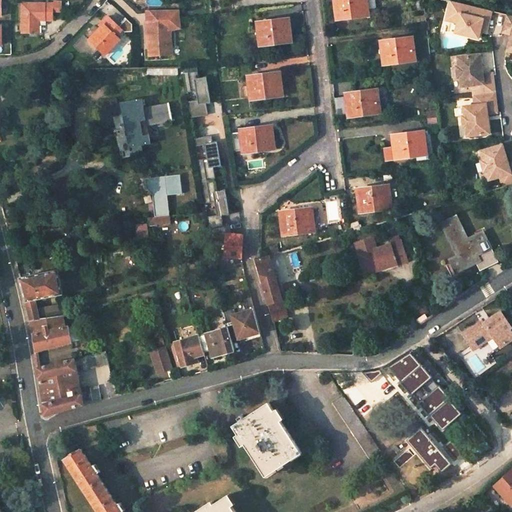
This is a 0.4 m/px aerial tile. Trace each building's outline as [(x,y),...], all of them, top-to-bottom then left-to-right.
[(366,0),(334,0),(337,19),(368,15),(366,0)] [(53,3),(52,13),(62,13),(62,1),(52,2),(53,3)] [(492,11),(450,1),(445,20),(457,23),(455,33),(479,38),(481,32),(481,28),(487,30),(492,11)] [(39,21),(52,21),(52,13),(53,3),(21,2),(21,34),(38,34),(39,25),(39,21)] [(172,54),(169,19),(180,19),(179,9),(147,10),(150,56),(172,54)] [(511,15),(506,14),(502,33),(511,35),(511,36),(509,51),(511,51),(511,15)] [(92,56),(100,48),(105,53),(120,38),(116,34),(122,28),(109,16),(103,22),(105,23),(101,27),(98,31),(93,26),(86,34),(85,34),(75,45),(81,51),(87,52),(92,56)] [(289,19),(258,24),(260,45),(292,41),(289,19)] [(413,39),(381,43),(384,64),(415,60),(413,39)] [(10,45),(0,44),(0,56),(10,57),(10,45)] [(480,72),(480,65),(482,65),(480,53),(457,56),(458,67),(456,67),(458,77),(460,77),(461,87),(474,85),(475,95),(485,94),(486,94),(496,93),(493,73),(483,74),(483,72),(480,72)] [(189,102),(192,117),(208,115),(206,103),(211,102),(207,77),(200,78),(198,65),(184,68),(188,92),(197,91),(198,100),(189,102)] [(280,73),(248,77),(251,99),(282,95),(280,73)] [(378,91),(346,95),(346,97),(348,114),(349,116),(380,113),(378,91)] [(489,115),(489,112),(498,111),(496,93),(486,94),(485,94),(475,95),(476,104),(464,106),(465,116),(464,116),(465,126),(467,126),(468,136),(489,133),(491,133),(490,121),(488,121),(487,115),(489,115)] [(346,97),(334,98),(336,116),(348,114),(346,97)] [(116,98),(100,101),(103,117),(119,115),(116,98)] [(141,99),(120,102),(129,148),(130,147),(130,150),(134,149),(134,147),(150,144),(146,125),(172,120),(169,104),(143,109),(141,99)] [(272,127),(241,131),(243,152),(275,148),(272,127)] [(395,157),(427,153),(424,132),(393,136),(394,148),(395,157)] [(208,217),(209,229),(223,226),(222,215),(229,214),(225,190),(217,191),(214,167),(221,165),(218,142),(213,143),(212,136),(195,139),(196,146),(206,144),(208,158),(199,160),(205,202),(215,201),(218,215),(208,217)] [(490,178),(501,174),(504,186),(506,185),(511,183),(511,162),(510,163),(510,161),(509,161),(508,161),(505,154),(507,154),(506,151),(504,142),(481,150),(484,158),(482,159),(485,170),(487,169),(488,170),(490,178)] [(387,158),(395,157),(394,148),(386,149),(387,158)] [(170,194),(184,193),(182,174),(152,176),(155,217),(150,217),(150,225),(172,224),(170,194)] [(389,186),(357,190),(360,211),(392,207),(389,186)] [(312,209),(280,213),(283,234),(315,230),(312,209)] [(456,216),(441,224),(457,256),(450,260),(456,272),(476,262),(479,260),(483,268),(497,261),(483,232),(467,239),(456,216)] [(147,232),(141,232),(143,246),(150,245),(149,238),(147,238),(147,232)] [(361,269),(379,263),(381,269),(406,260),(400,241),(399,242),(397,237),(388,240),(389,244),(391,249),(384,251),(383,246),(374,249),(370,237),(354,243),(357,254),(356,255),(361,269)] [(235,253),(221,256),(227,279),(244,274),(242,266),(241,264),(238,265),(235,253)] [(261,258),(255,260),(262,282),(269,304),(276,331),(280,331),(278,320),(287,317),(282,300),(276,277),(269,256),(261,258)] [(363,275),(381,269),(379,263),(361,269),(363,275)] [(58,270),(20,278),(31,320),(50,318),(64,316),(67,315),(64,303),(47,307),(37,309),(35,299),(63,294),(58,270)] [(154,290),(139,294),(141,299),(156,295),(154,290)] [(234,309),(224,312),(228,327),(232,339),(239,337),(240,338),(260,332),(254,309),(236,314),(234,309)] [(483,321),(463,334),(473,349),(493,336),(500,347),(511,339),(511,331),(510,329),(511,328),(501,311),(490,319),(484,323),(483,321)] [(424,315),(416,321),(419,325),(427,319),(424,315)] [(50,318),(31,320),(36,352),(72,342),(69,326),(66,327),(64,316),(50,318)] [(201,327),(197,328),(199,335),(204,352),(210,350),(213,357),(235,351),(232,339),(228,327),(203,334),(201,327)] [(199,335),(175,342),(182,366),(197,361),(196,356),(204,354),(204,352),(199,335)] [(372,347),(354,347),(353,355),(370,356),(375,355),(372,347)] [(151,352),(157,372),(171,368),(165,348),(151,352)] [(105,351),(80,357),(83,370),(109,363),(105,351)] [(75,359),(38,367),(46,415),(84,404),(75,359)] [(439,394),(415,367),(401,379),(425,406),(439,394)] [(114,382),(106,384),(109,397),(117,395),(114,382)] [(98,386),(91,387),(93,402),(101,399),(98,386)] [(430,414),(444,429),(460,415),(442,394),(423,410),(428,416),(430,414)] [(344,395),(333,403),(369,459),(370,458),(381,451),(358,418),(353,409),(351,406),(344,395)] [(361,400),(351,406),(353,409),(363,403),(361,400)] [(240,420),(233,425),(264,473),(279,464),(280,466),(285,463),(283,461),(300,450),(269,402),(249,415),(244,418),(242,415),(239,418),(240,420)] [(363,403),(353,409),(358,418),(369,410),(364,403),(363,403)] [(442,436),(425,450),(430,457),(430,458),(438,468),(440,466),(455,453),(457,452),(449,442),(447,443),(442,436)] [(88,444),(81,449),(92,466),(95,464),(95,455),(88,444)] [(72,455),(65,459),(100,511),(122,511),(117,505),(113,499),(101,480),(97,474),(92,466),(81,449),(74,453),(72,455)] [(455,453),(440,466),(445,472),(447,470),(458,461),(460,459),(455,453)] [(95,464),(92,466),(97,474),(101,472),(95,464)] [(502,479),(495,486),(499,491),(511,504),(511,470),(506,476),(502,479)] [(107,476),(101,480),(113,499),(120,494),(107,476)] [(207,504),(194,511),(235,511),(225,496),(209,507),(207,504)] [(121,502),(117,505),(122,511),(126,510),(121,502)]
